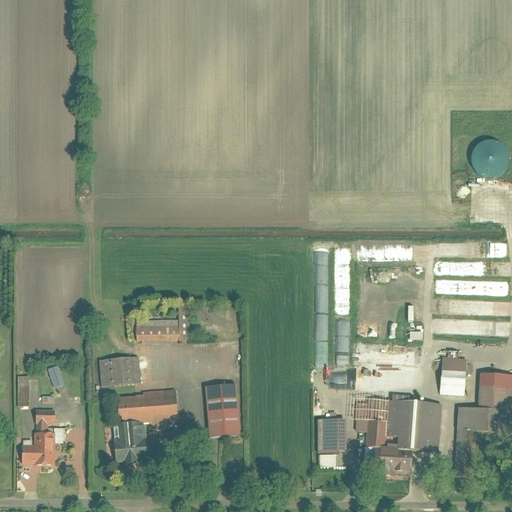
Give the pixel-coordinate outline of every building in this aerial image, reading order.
[(484,184),(511,170),(511,166),(500,141),(470,155),(484,184)] [(191,302),(181,302),(183,342),(192,342),(191,302)] [(180,320),(139,321),(139,343),(180,342),(180,320)] [(410,342),(422,342),(423,334),(411,334),(410,342)] [(380,365),(408,366),(408,349),(398,349),(398,355),(381,355),(380,365)] [(140,359),(101,362),(103,389),(142,386),(140,359)] [(467,360),(443,359),(442,395),(465,396),(467,360)] [(61,366),(50,370),(56,388),(67,385),(61,366)] [(511,399),(511,376),(485,376),(483,411),(467,410),(466,431),(510,433),(511,399)] [(345,378),(337,378),(336,388),(344,388),(345,378)] [(32,379),(21,379),(20,404),(31,404),(32,379)] [(368,391),(368,384),(348,383),(348,390),(368,391)] [(237,385),(209,387),(213,439),(242,437),(237,385)] [(181,425),(177,392),(145,395),(145,398),(122,400),(124,425),(155,422),(156,427),(181,425)] [(389,403),(371,402),(371,406),(369,435),(369,450),(381,450),(387,450),(389,403)] [(402,439),(401,451),(416,452),(439,453),(441,405),(392,403),(390,438),(402,439)] [(371,406),(361,406),(360,435),(369,435),(371,406)] [(57,426),(57,412),(39,412),(39,427),(50,426),(57,426)] [(346,422),(321,422),(321,454),(345,454),(346,422)] [(146,424),(115,427),(119,465),(129,464),(129,466),(143,465),(143,462),(150,462),(146,424)] [(51,434),(39,434),(39,445),(27,445),(27,466),(58,465),(58,434),(51,434)] [(387,450),(381,450),(380,473),(415,474),(416,452),(401,451),(387,450)] [(320,457),(320,470),(336,470),(336,457),(320,457)]
